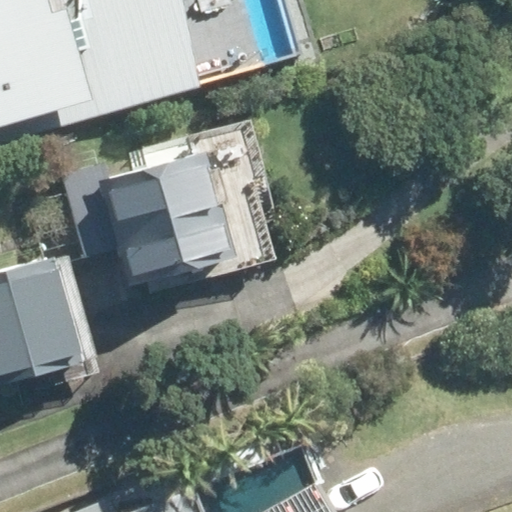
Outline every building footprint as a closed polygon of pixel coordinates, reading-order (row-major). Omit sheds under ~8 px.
[(0,0),(0,142),(190,84),(164,0),(0,0)] [(100,162),(55,178),(79,257),(107,248),(119,285),(223,253),(189,149),(105,176),(100,162)] [(53,253),(0,267),(0,383),(83,360),(53,253)] [(325,511),(310,486),(262,511),(325,511)] [(60,511),(180,511),(173,492),(119,511),(89,511),(86,502),(60,511)]
